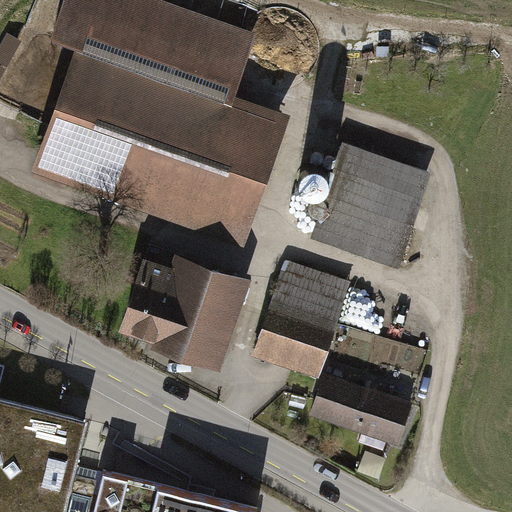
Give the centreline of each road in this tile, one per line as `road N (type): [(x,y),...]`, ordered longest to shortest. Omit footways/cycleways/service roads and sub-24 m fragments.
road 1 (track): [(432,504),(427,450),(448,333),(412,291),(285,246),(250,261),(203,247),(44,191),(0,167)]
road 2 (tertiary): [(365,511),(0,307)]
